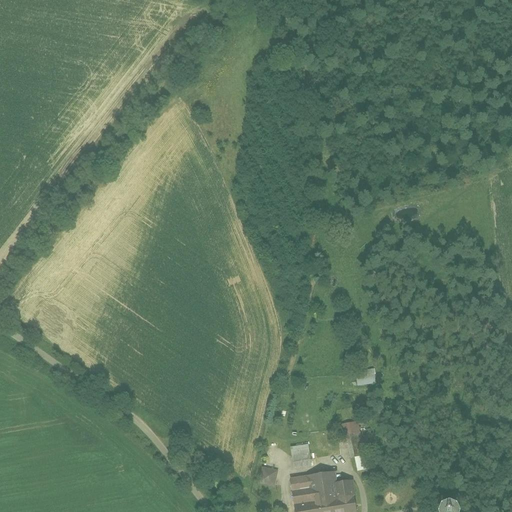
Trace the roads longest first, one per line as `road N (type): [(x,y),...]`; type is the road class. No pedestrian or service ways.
road 1 (track): [(241,0),(0,292)]
road 2 (residential): [(209,511),(150,436),(0,328)]
